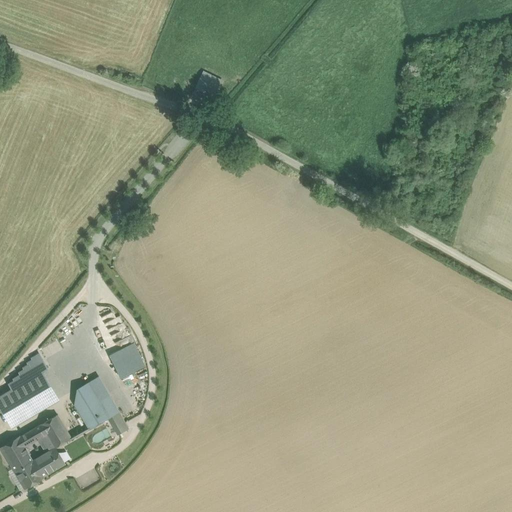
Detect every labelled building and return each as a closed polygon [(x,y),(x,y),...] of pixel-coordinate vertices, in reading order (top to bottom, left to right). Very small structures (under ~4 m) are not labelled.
[(196,87),(217,96),(225,79),(204,70),(196,87)] [(122,315),(115,316),(114,311),(105,313),(109,334),(125,330),(122,315)] [(110,355),(121,377),(145,365),(133,343),(110,355)] [(0,398),(0,407),(3,412),(14,406),(50,385),(42,373),(48,370),(40,356),(32,361),(33,363),(29,365),(29,367),(24,370),(25,372),(20,375),(21,377),(14,381),(15,383),(10,385),(13,391),(0,398)] [(110,418),(90,383),(80,389),(77,405),(91,429),(110,418)] [(50,385),(14,406),(21,418),(31,412),(33,414),(59,400),(50,385)] [(14,406),(3,412),(10,424),(21,418),(14,406)] [(59,415),(42,425),(48,435),(56,449),(73,439),(59,415)] [(42,425),(20,437),(26,447),(48,435),(42,425)] [(26,447),(20,437),(3,448),(26,488),(44,478),(44,477),(35,461),(34,461),(26,447)] [(56,449),(35,461),(44,477),(65,465),(56,449)]
